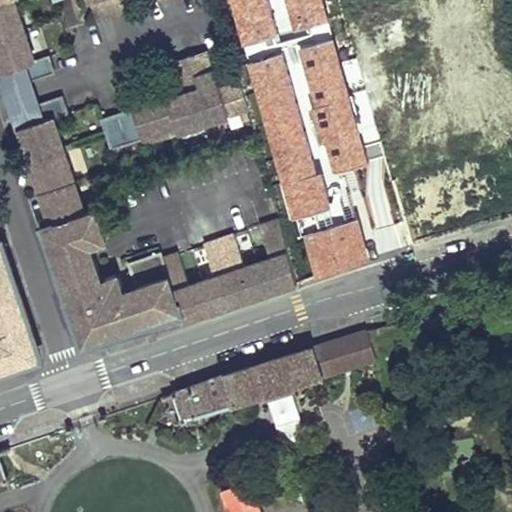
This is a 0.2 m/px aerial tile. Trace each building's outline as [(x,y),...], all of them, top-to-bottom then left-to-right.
[(0,0),(0,59),(4,72),(9,71),(14,87),(57,72),(51,56),(37,60),(17,0),(0,0)] [(93,0),(100,19),(132,10),(129,0),(93,0)] [(209,53),(193,58),(195,63),(211,58),(209,53)] [(135,110),(104,120),(114,149),(145,139),(147,144),(251,109),(244,83),(221,90),(211,58),(195,63),(193,58),(193,56),(176,61),(185,88),(191,87),(192,91),(187,93),(172,98),(169,91),(133,103),(135,110)] [(322,78),(283,88),(323,228),(311,231),(323,274),(369,256),(322,78)] [(65,96),(21,110),(26,125),(21,127),(53,223),(63,254),(56,256),(75,314),(101,306),(104,305),(85,246),(89,245),(87,240),(92,238),(94,243),(107,239),(97,208),(86,212),(56,116),(70,112),(65,96)] [(511,96),(476,107),(488,150),(511,143),(511,96)] [(511,143),(488,150),(395,178),(414,243),(511,214),(511,143)] [(140,292),(112,301),(116,313),(122,331),(182,311),(183,316),(193,313),(195,318),(233,306),(231,301),(250,294),(251,300),(288,287),(286,282),(299,278),(282,220),(262,226),(272,257),(246,266),(236,234),(206,244),(217,276),(191,285),(180,252),(164,258),(161,251),(130,262),(138,286),(140,292)] [(63,254),(53,223),(45,225),(56,256),(63,254)] [(0,253),(6,272),(13,270),(3,239),(0,240),(0,253)] [(104,305),(101,306),(102,309),(112,314),(116,313),(112,301),(140,292),(138,286),(116,293),(116,291),(113,285),(108,287),(105,288),(91,244),(89,245),(85,246),(104,305)] [(0,330),(2,338),(5,337),(32,328),(13,270),(6,272),(0,253),(0,330)] [(105,281),(108,287),(113,285),(116,291),(121,289),(123,287),(123,284),(120,276),(118,274),(115,275),(107,278),(105,279),(105,281)] [(299,278),(286,282),(288,287),(300,283),(299,278)] [(250,294),(231,301),(233,306),(251,300),(250,294)] [(101,306),(75,314),(84,344),(122,331),(116,313),(112,314),(110,319),(110,321),(110,323),(109,326),(108,329),(105,331),(103,332),(100,332),(97,330),(94,328),(93,325),(93,322),(94,319),(95,317),(97,316),(98,316),(100,314),(102,309),(101,306)] [(112,314),(102,309),(100,314),(98,316),(97,316),(95,317),(94,319),(93,322),(93,325),(94,328),(97,330),(100,332),(103,332),(105,331),(108,329),(109,326),(110,323),(110,321),(110,319),(112,314)] [(193,313),(183,316),(185,322),(195,318),(193,313)] [(377,327),(175,392),(183,417),(199,413),(262,394),(263,398),(297,388),(298,384),(361,365),(357,353),(369,349),(382,345),(377,327)] [(32,328),(5,337),(7,341),(12,344),(14,343),(17,343),(20,344),(22,346),(23,348),(24,351),(23,354),(21,357),(18,359),(15,360),(12,359),(10,357),(8,355),(7,354),(1,350),(0,350),(0,357),(4,369),(42,357),(32,328)] [(7,341),(1,350),(7,354),(8,355),(10,357),(12,359),(15,360),(18,359),(21,357),(23,354),(24,351),(23,348),(22,346),(20,344),(17,343),(14,343),(12,344),(7,341)] [(369,349),(357,353),(361,365),(372,361),(369,349)] [(0,450),(0,480),(10,478),(0,450)] [(227,511),(264,511),(253,475),(219,486),(227,511)]
